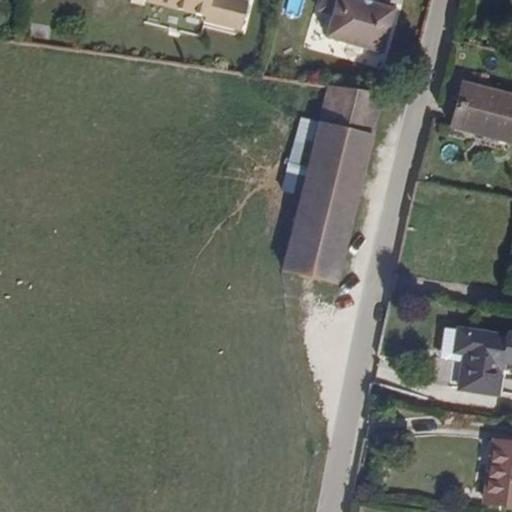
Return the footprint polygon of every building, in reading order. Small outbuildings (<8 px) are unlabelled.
[(157,0),(211,11),(211,17),(251,24),(255,0),(157,0)] [(398,48),(410,5),(392,0),(333,0),(333,4),(347,8),(341,33),(398,48)] [(352,276),(398,91),(338,78),(295,264),(352,276)] [(511,141),(511,94),(457,83),(449,128),(511,141)] [(452,355),(456,331),(443,328),(440,353),(452,355)] [(511,366),(511,337),(505,336),(503,340),(456,331),(452,355),(460,356),(454,390),(495,397),(502,364),(511,366)] [(511,511),(511,455),(489,452),(482,511),(511,511)]
